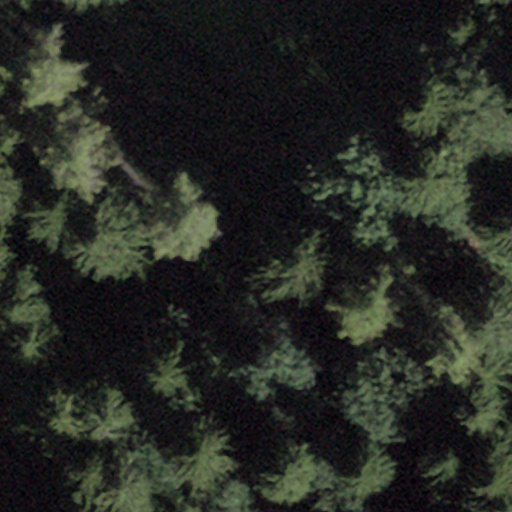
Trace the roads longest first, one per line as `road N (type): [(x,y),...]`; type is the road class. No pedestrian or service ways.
road 1 (track): [(0,0),(159,235),(268,511)]
road 2 (track): [(59,0),(164,118),(266,190),(492,290),(511,308)]
